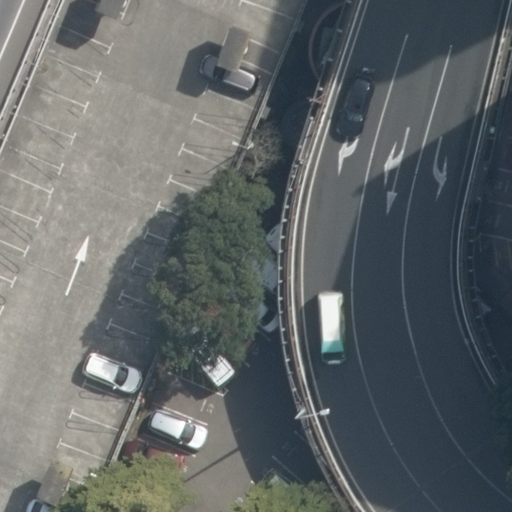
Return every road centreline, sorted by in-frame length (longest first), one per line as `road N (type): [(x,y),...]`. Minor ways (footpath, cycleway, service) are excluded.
road 1 (motorway): [(436,0),(390,163),(380,254),(377,320),(411,424)]
road 2 (motorway): [(411,424),(488,486),(511,495)]
